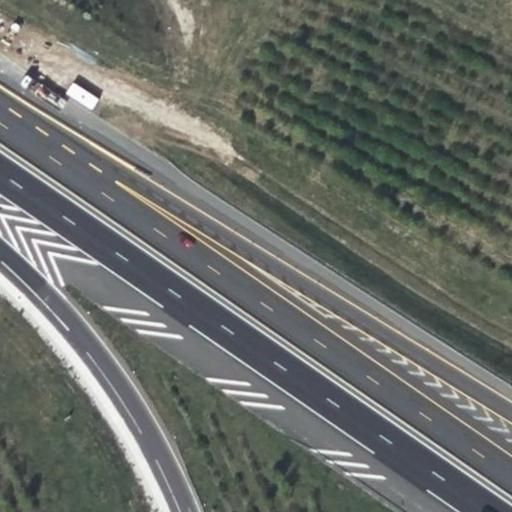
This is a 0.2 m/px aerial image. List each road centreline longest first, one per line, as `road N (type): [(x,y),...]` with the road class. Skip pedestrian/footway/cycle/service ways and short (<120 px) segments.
road 1 (motorway): [(511,467),(0,114)]
road 2 (motorway): [(511,411),(18,91),(0,90)]
road 3 (motorway): [(0,172),(486,511)]
road 4 (motorway): [(0,252),(53,299),(115,375),(184,511)]
